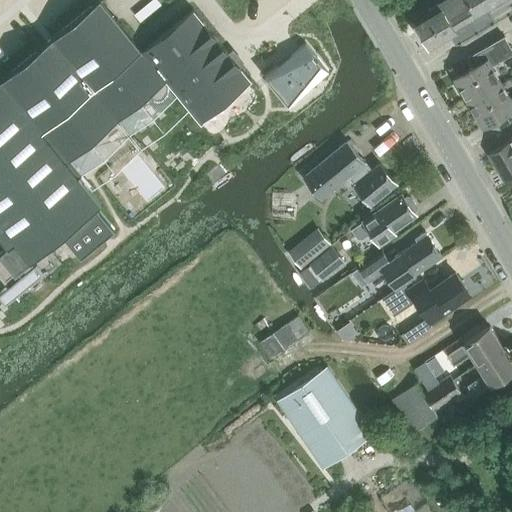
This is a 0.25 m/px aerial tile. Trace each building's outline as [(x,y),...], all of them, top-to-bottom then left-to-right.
[(0,234),(6,242),(0,247),(0,272),(8,282),(0,288),(0,289),(6,297),(30,278),(33,281),(58,260),(47,245),(63,232),(77,249),(109,223),(95,205),(98,203),(76,175),(97,158),(86,144),(166,79),(200,122),(251,80),(192,7),(141,48),(101,0),(92,0),(0,74),(0,234)] [(428,17),(415,25),(429,47),(456,30),(455,29),(502,0),(442,0),(427,10),(426,15),(428,17)] [(473,68),(454,79),(469,103),(502,83),(492,66),(511,54),(511,50),(504,37),(467,58),(473,68)] [(323,70),(301,42),(287,53),(277,70),(271,66),(261,74),(284,103),(323,70)] [(511,99),(502,83),(469,103),(483,128),(511,110),(511,99)] [(245,117),(263,138),(270,132),(253,111),(245,117)] [(348,140),(305,176),(323,198),(344,181),(350,189),(355,186),(371,206),(398,184),(380,162),(372,169),(348,140)] [(511,140),(488,155),(504,181),(511,176),(511,140)] [(291,217),(293,193),(270,192),(268,215),(291,217)] [(400,194),(351,228),(357,237),(363,238),(370,233),(380,247),(397,234),(395,230),(416,216),(400,194)] [(318,228),(289,251),(302,267),(331,244),(318,228)] [(382,251),(359,267),(369,282),(384,271),(395,288),(442,255),(425,231),(415,237),(417,240),(388,259),(382,251)] [(337,241),(331,246),(337,254),(343,249),(337,241)] [(331,247),(312,263),(324,279),(344,263),(331,247)] [(410,278),(382,297),(394,315),(417,300),(428,316),(433,324),(448,314),(446,311),(471,294),(455,272),(431,289),(423,278),(414,284),(410,278)] [(276,331),(288,347),(308,332),(297,316),(276,331)] [(464,343),(447,354),(454,364),(471,353),(477,364),(503,347),(489,326),(464,343)] [(484,374),(468,385),(474,395),(491,384),(511,370),(511,361),(503,347),(477,364),(484,374)] [(425,361),(415,368),(428,389),(439,382),(425,361)] [(374,432),(328,365),(278,400),(323,466),(374,432)] [(428,389),(423,392),(435,411),(462,393),(450,375),(439,382),(428,389)] [(417,382),(391,399),(412,433),(439,416),(435,411),(423,392),(417,382)] [(417,500),(407,478),(385,487),(394,510),(417,500)]
